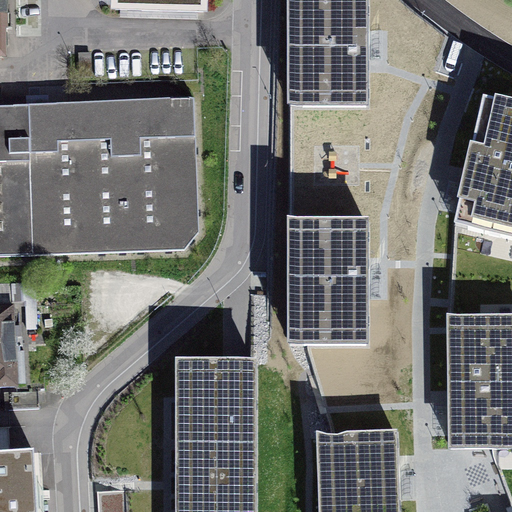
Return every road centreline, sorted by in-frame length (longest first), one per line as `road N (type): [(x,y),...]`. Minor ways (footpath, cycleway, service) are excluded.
road 1 (residential): [(66,511),(63,435),(71,406),(206,283),(233,248),(246,0)]
road 2 (unknown): [(312,21),(332,511)]
road 3 (unknown): [(312,21),(397,296),(422,447)]
